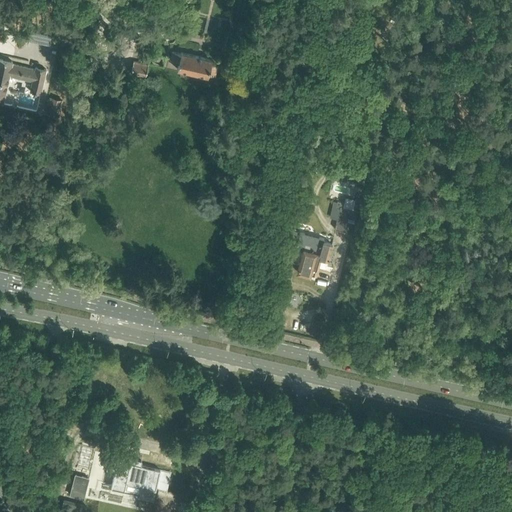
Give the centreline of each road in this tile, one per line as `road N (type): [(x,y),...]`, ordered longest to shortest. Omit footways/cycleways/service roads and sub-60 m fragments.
road 1 (secondary): [(109,331),(511,424)]
road 2 (secondary): [(511,403),(115,310)]
road 3 (unknown): [(323,159),(303,194),(331,246),(313,343)]
